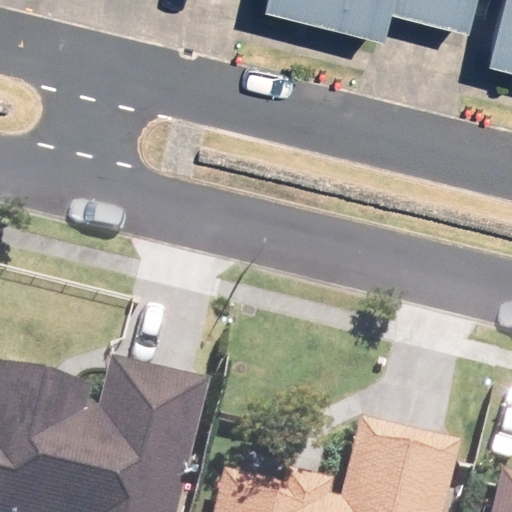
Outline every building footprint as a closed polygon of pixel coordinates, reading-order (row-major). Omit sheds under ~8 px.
[(282,0),(378,23),(383,0),(282,0)] [(511,57),(511,0),(395,0),(463,17),(467,0),(496,0),(484,50),(511,57)] [(165,511),(195,386),(98,363),(86,413),(74,410),(78,393),(0,374),(0,511),(165,511)] [(430,511),(446,447),(347,423),(328,505),(315,502),(320,485),(273,473),(269,491),(211,477),(202,511),(430,511)] [(511,511),(511,480),(491,475),(481,511),(511,511)]
